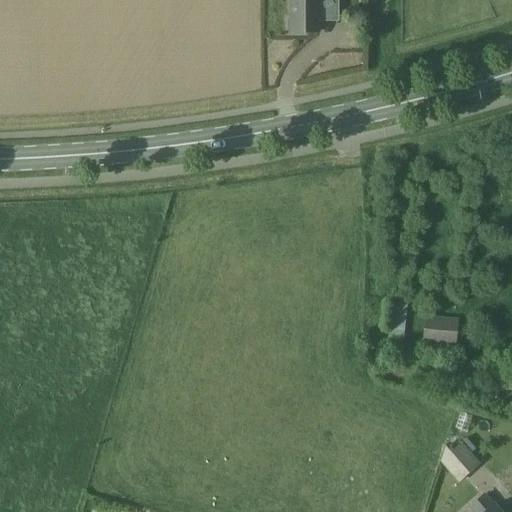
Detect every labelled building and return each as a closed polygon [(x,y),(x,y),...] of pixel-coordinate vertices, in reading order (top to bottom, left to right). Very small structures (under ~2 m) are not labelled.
[(319,32),(319,16),(338,16),(337,0),(290,0),(290,19),(288,19),(288,30),(290,30),(290,32),(293,32),(293,35),(304,35),(304,32),(319,32)] [(392,302),(388,341),(404,343),(408,303),(392,302)] [(424,316),(422,342),(456,345),(458,319),(424,316)] [(469,473),(480,464),(461,442),(450,452),(469,473)] [(499,511),(484,495),(470,507),(473,511),(499,511)]
